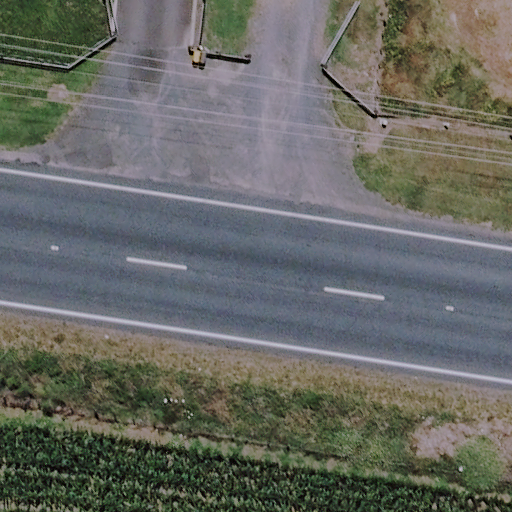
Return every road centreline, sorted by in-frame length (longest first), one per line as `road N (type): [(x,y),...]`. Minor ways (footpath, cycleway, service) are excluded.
road 1 (unclassified): [(511,333),(0,255)]
road 2 (unknown): [(391,315),(427,0)]
